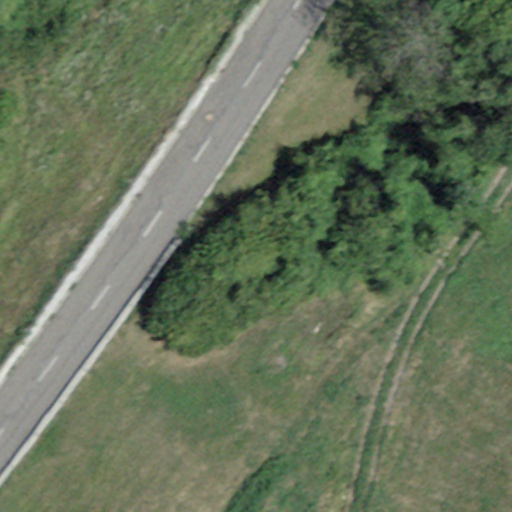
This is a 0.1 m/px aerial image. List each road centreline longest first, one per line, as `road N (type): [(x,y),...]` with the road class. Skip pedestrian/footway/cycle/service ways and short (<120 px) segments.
road 1 (tertiary): [(0,435),(242,102),(305,0)]
road 2 (track): [(511,169),(421,304),(383,395),(351,511)]
